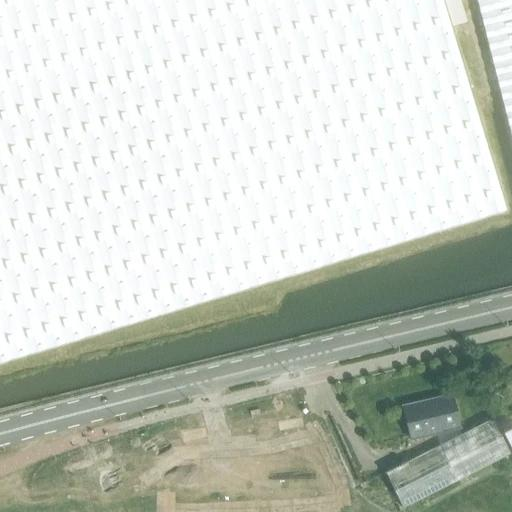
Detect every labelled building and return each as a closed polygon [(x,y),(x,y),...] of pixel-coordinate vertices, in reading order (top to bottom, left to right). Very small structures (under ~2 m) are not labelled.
[(441,0),(0,0),(0,362),(505,209),(441,0)] [(511,0),(474,0),(504,115),(511,146),(511,0)] [(410,440),(458,429),(450,397),(403,408),(410,440)] [(409,461),(390,471),(406,501),(507,452),(490,420),(409,461)] [(511,429),(503,434),(511,451),(511,429)]
